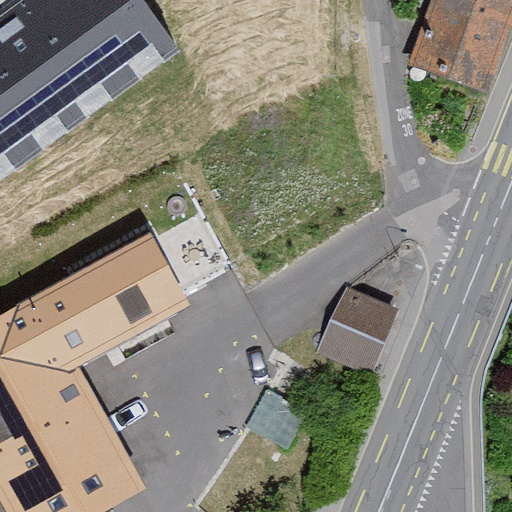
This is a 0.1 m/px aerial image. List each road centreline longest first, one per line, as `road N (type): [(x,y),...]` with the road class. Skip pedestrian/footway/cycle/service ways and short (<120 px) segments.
road 1 (residential): [(486,251),(414,201),(374,84),(366,0)]
road 2 (primary): [(486,251),(416,416)]
